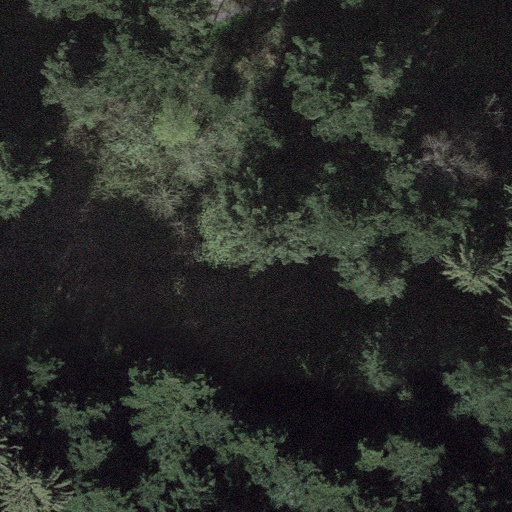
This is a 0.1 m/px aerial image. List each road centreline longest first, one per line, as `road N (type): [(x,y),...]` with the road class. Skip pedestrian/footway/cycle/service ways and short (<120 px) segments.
road 1 (track): [(0,378),(342,464),(428,489),(467,511)]
road 2 (track): [(0,93),(244,0)]
